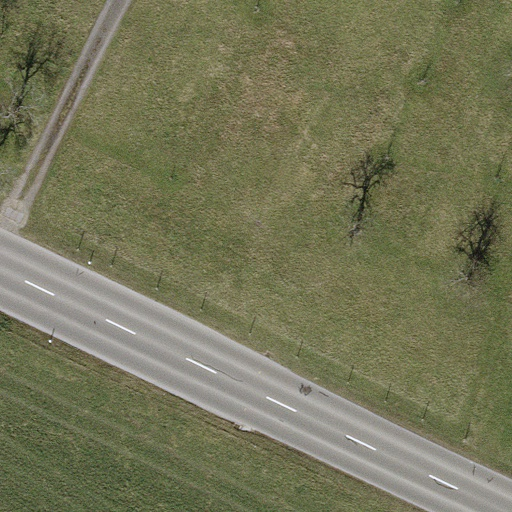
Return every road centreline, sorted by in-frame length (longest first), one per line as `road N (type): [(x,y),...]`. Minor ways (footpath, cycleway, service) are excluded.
road 1 (tertiary): [(0,268),(511,510)]
road 2 (track): [(0,249),(125,0)]
